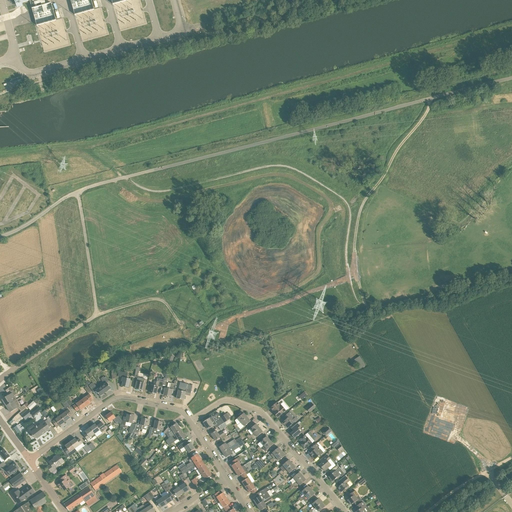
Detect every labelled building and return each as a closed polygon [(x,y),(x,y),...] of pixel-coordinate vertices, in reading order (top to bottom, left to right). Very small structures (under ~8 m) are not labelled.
[(361,357),(356,360),(358,364),(361,362),(363,365),(366,364),(361,357)] [(129,387),(130,379),(127,378),(128,373),(119,371),(118,377),(123,378),(122,381),(123,382),(122,386),(129,387)] [(111,389),(107,383),(109,381),(106,377),(104,378),(101,380),(105,384),(101,386),(106,392),(111,389)] [(142,391),(145,380),(138,378),(135,389),(142,391)] [(162,383),(163,380),(157,378),(157,381),(156,381),(155,385),(151,385),(150,392),(156,394),(158,385),(162,386),(162,383)] [(106,392),(101,386),(98,389),(94,383),(93,384),(93,383),(89,386),(94,392),(96,391),(100,397),(106,392)] [(172,394),(173,390),(175,391),(176,385),(174,384),(171,383),(170,389),(166,388),(164,396),(171,397),(171,393),(172,394)] [(192,386),(188,384),(187,384),(185,392),(179,390),(177,399),(184,400),(185,395),(190,396),(192,386)] [(17,394),(12,388),(11,386),(6,390),(7,393),(10,391),(12,394),(9,395),(2,400),(7,406),(16,399),(15,397),(15,396),(17,394)] [(304,391),(299,397),(301,400),(307,395),(304,391)] [(93,399),(90,395),(90,394),(81,400),(86,407),(91,403),(90,402),(93,399)] [(65,400),(70,406),(73,404),(68,397),(68,398),(65,400)] [(11,412),(17,408),(20,406),(16,399),(7,406),(11,412)] [(81,411),(86,407),(81,400),(76,404),(73,406),(77,411),(80,409),(81,411)] [(32,414),(39,408),(34,401),(29,405),(28,407),(30,410),(29,411),(28,410),(22,415),(26,420),(32,415),(32,414)] [(278,418),(286,411),(280,404),(280,405),(278,402),(271,408),(274,412),(274,413),(278,418)] [(310,413),(316,408),(312,403),(306,408),(310,413)] [(72,414),(69,411),(68,410),(60,416),(65,422),(70,418),(69,417),(70,417),(72,415),(72,414)] [(290,427),(298,420),(290,411),(282,418),(285,421),(282,423),(284,425),(285,425),(287,428),(290,426),(290,427)] [(118,421),(121,425),(122,426),(123,421),(122,421),(119,416),(116,418),(112,412),(106,416),(110,422),(113,420),(116,423),(118,421)] [(241,422),(247,417),(244,413),(238,418),(241,422)] [(216,429),(218,427),(225,423),(230,419),(226,414),(221,417),(219,419),(220,420),(216,423),(212,417),(210,419),(210,418),(206,421),(206,420),(205,421),(203,422),(208,430),(214,426),(216,429)] [(132,424),(133,421),(134,416),(127,415),(127,418),(124,417),(123,421),(122,426),(121,427),(122,427),(124,428),(126,422),(131,424),(132,424)] [(60,426),(65,422),(60,416),(52,422),(57,428),(59,426),(60,426)] [(46,419),(47,418),(45,417),(44,418),(45,419),(41,422),(42,423),(37,426),(35,423),(32,425),(33,427),(29,430),(31,432),(30,433),(32,435),(32,436),(33,436),(35,438),(36,437),(37,438),(42,434),(42,433),(45,431),(46,432),(50,429),(49,428),(52,426),(46,419)] [(244,427),(251,421),(247,417),(241,422),(244,427)] [(147,430),(148,424),(149,420),(142,418),(142,422),(141,421),(140,425),(136,424),(136,425),(135,428),(132,433),(130,437),(133,438),(135,433),(139,434),(140,428),(141,429),(140,429),(143,430),(143,429),(147,430)] [(162,426),(162,423),(156,421),(154,428),(150,427),(149,434),(147,436),(150,438),(153,434),(153,433),(160,434),(162,432),(163,430),(164,426),(162,426)] [(90,428),(95,434),(100,430),(102,433),(107,429),(105,426),(102,422),(97,426),(95,424),(90,428)] [(295,439),(302,433),(299,430),(301,428),(297,423),(291,429),(293,431),(290,434),(295,439)] [(171,437),(181,430),(177,424),(170,428),(169,429),(166,426),(163,430),(162,432),(165,434),(167,431),(171,437)] [(253,433),(260,428),(256,424),(250,429),(253,433)] [(326,436),(332,431),(328,427),(323,432),(326,436)] [(88,441),(96,436),(95,434),(90,428),(85,432),(87,434),(84,436),(88,441)] [(257,437),(259,435),(263,432),(260,428),(253,433),(257,437)] [(179,441),(187,437),(184,433),(183,434),(181,430),(171,437),(169,438),(166,441),(169,446),(178,440),(179,441)] [(215,441),(220,437),(222,440),(227,437),(225,434),(223,431),(219,434),(217,431),(211,434),(215,441)] [(305,449),(316,440),(310,431),(299,440),(302,444),(301,445),(305,449)] [(264,446),(270,440),(267,436),(260,442),(264,446)] [(127,443),(125,445),(128,449),(129,450),(131,453),(133,452),(133,451),(135,449),(132,446),(131,446),(130,445),(133,442),(131,441),(133,438),(130,437),(127,443)] [(229,449),(242,440),(240,438),(235,441),(235,440),(227,445),(226,443),(219,447),(223,453),(229,449)] [(70,442),(75,449),(83,443),(80,439),(77,441),(76,439),(70,442)] [(226,457),(232,453),(232,452),(240,447),(241,447),(243,446),(243,445),(244,444),(242,440),(229,449),(223,453),(226,457)] [(267,450),(270,448),(273,444),(270,440),(264,446),(267,450)] [(68,454),(70,452),(75,449),(70,442),(65,446),(67,448),(64,450),(62,452),(67,458),(69,457),(67,455),(68,454)] [(189,453),(191,452),(195,449),(191,443),(188,445),(185,442),(178,446),(178,447),(177,448),(179,451),(185,447),(189,453)] [(88,446),(92,451),(97,447),(95,443),(95,444),(94,443),(93,444),(92,443),(88,446)] [(315,460),(325,451),(320,445),(318,443),(310,450),(312,452),(310,454),(315,460)] [(89,453),(92,451),(88,446),(87,444),(84,445),(83,447),(87,453),(88,452),(89,453)] [(276,457),(282,451),(279,447),(272,453),(271,455),(274,458),(276,457)] [(0,453),(5,460),(11,456),(5,448),(0,451),(0,453)] [(279,461),(285,455),(282,451),(276,457),(279,461)] [(64,462),(62,458),(59,454),(54,458),(54,459),(49,462),(51,465),(47,467),(51,472),(55,470),(55,469),(64,462)] [(191,458),(193,461),(187,465),(185,466),(187,469),(201,459),(198,454),(191,458)] [(154,455),(148,461),(147,463),(148,464),(150,462),(156,456),(154,455)] [(325,471),(334,463),(327,455),(320,461),(322,463),(320,465),(325,471)] [(235,471),(242,467),(238,462),(242,459),(240,457),(232,462),(234,464),(232,466),(235,471)] [(147,463),(148,461),(145,458),(139,463),(141,465),(140,467),(141,469),(147,463)] [(198,469),(205,465),(201,459),(187,469),(185,466),(180,469),(183,474),(183,475),(196,466),(198,469)] [(261,460),(256,464),(260,469),(265,465),(261,460)] [(286,469),(292,464),(289,460),(283,465),(286,469)] [(10,475),(19,468),(15,462),(8,467),(6,464),(1,468),(3,471),(6,469),(10,475)] [(289,473),(292,471),(296,468),(292,464),(286,469),(289,473)] [(96,490),(122,472),(119,468),(118,466),(117,465),(91,483),(96,490)] [(201,474),(208,470),(205,465),(198,469),(201,474)] [(332,482),(336,478),(337,479),(341,477),(345,474),(337,466),(331,471),(333,473),(329,477),(330,479),(332,482)] [(243,478),(247,475),(246,473),(242,467),(235,471),(239,477),(241,475),(243,478)] [(194,479),(197,485),(199,483),(198,480),(203,477),(205,480),(212,475),(208,470),(201,474),(202,474),(194,479)] [(296,482),(303,476),(299,472),(293,478),(296,482)] [(245,487),(252,483),(247,476),(250,474),(249,473),(247,475),(243,478),(244,480),(242,482),(245,487)] [(26,481),(21,474),(10,482),(15,488),(26,481)] [(64,491),(70,487),(71,487),(74,485),(67,475),(60,480),(62,483),(58,485),(61,488),(62,488),(64,491)] [(300,486),(306,480),(303,476),(296,482),(300,486)] [(341,493),(345,489),(346,490),(350,487),(349,486),(347,483),(350,481),(346,476),(340,481),(342,484),(338,487),(340,489),(339,490),(341,493)] [(189,490),(187,485),(185,483),(179,487),(183,493),(189,490)] [(253,494),(257,491),(252,483),(245,487),(249,493),(251,491),(253,494)] [(305,496),(311,490),(308,486),(302,492),(305,496)] [(35,493),(30,487),(20,494),(18,491),(14,494),(21,503),(35,493)] [(177,497),(183,493),(179,487),(173,491),(177,497)] [(257,505),(268,498),(270,497),(267,491),(268,490),(268,488),(267,487),(257,494),(259,497),(254,500),(257,505)] [(69,511),(73,508),(84,500),(88,506),(97,499),(89,488),(64,505),(69,511)] [(305,502),(311,497),(315,494),(311,490),(305,496),(302,498),(303,500),(305,502)] [(274,494),(270,497),(268,498),(269,501),(274,498),(275,499),(279,496),(282,499),(285,497),(281,491),(276,494),(275,493),(274,493),(274,494)] [(362,501),(359,496),(355,491),(349,495),(351,497),(347,500),(351,505),(354,503),(356,505),(362,501)] [(41,506),(49,501),(44,492),(30,501),(36,509),(34,510),(28,502),(13,511),(47,511),(46,510),(45,511),(41,506)] [(220,502),(227,498),(223,493),(221,494),(219,492),(213,496),(218,504),(220,503),(220,502)] [(173,500),(170,496),(168,493),(161,497),(162,498),(166,504),(173,500)] [(160,508),(166,504),(162,498),(156,502),(160,508)] [(223,511),(225,511),(230,508),(228,505),(230,504),(227,498),(220,502),(220,503),(223,508),(221,510),(222,511),(223,511)] [(265,503),(269,501),(268,498),(257,505),(260,510),(267,506),(265,503)] [(315,508),(322,503),(318,499),(312,504),(315,508)] [(368,507),(367,507),(363,502),(361,503),(364,506),(355,511),(371,511),(368,507)] [(310,511),(318,511),(321,510),(325,507),(322,503),(315,508),(312,511),(310,511)]
